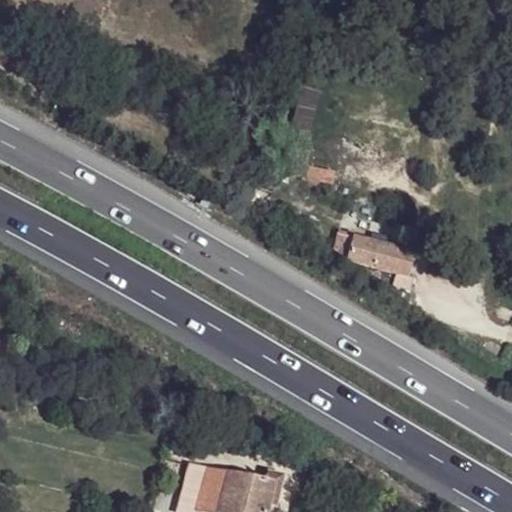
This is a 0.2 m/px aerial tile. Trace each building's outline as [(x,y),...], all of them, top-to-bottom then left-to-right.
[(334,174),(305,168),(303,179),(333,186),(334,174)] [(415,257),(339,237),(333,254),(344,261),(393,275),(409,279),(415,257)] [(409,279),(393,275),(389,287),(411,293),(414,280),(409,279)] [(262,483),(207,469),(200,497),(197,507),(216,511),(265,511),(268,504),(273,504),(279,479),(263,474),(262,483)] [(200,497),(181,492),(177,510),(184,511),(196,511),(197,507),(200,497)]
